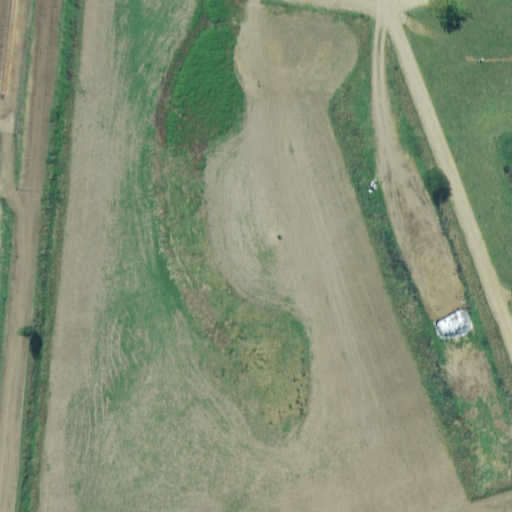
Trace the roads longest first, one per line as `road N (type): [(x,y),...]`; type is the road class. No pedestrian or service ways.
road 1 (track): [(6,511),(48,0)]
road 2 (track): [(511,346),(380,0)]
